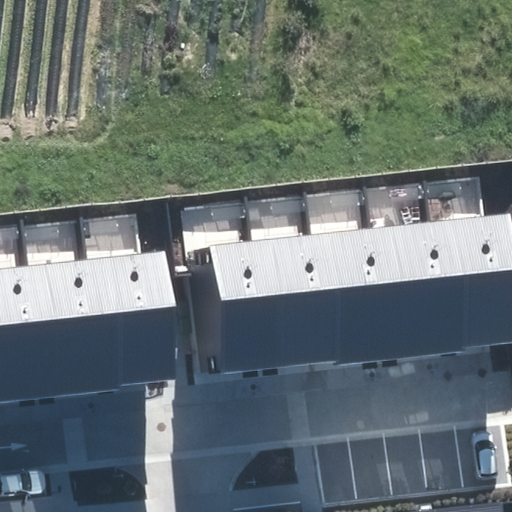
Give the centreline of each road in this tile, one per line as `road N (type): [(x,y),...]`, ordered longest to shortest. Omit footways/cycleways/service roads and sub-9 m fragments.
road 1 (residential): [(177,422),(508,384)]
road 2 (residential): [(0,443),(177,422)]
